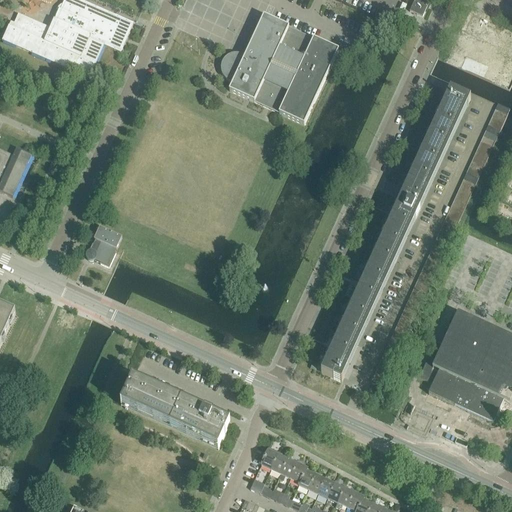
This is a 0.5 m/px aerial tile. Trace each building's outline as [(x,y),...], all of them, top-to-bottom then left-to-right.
[(134,25),(76,0),(65,0),(60,11),(59,11),(55,21),(54,21),(50,30),(18,16),(14,25),(11,23),(9,28),(9,27),(2,42),(75,74),(77,70),(92,76),(104,47),(121,54),(126,43),(127,39),(128,39),(133,25),(134,25)] [(422,19),(430,3),(428,0),(415,0),(409,13),(422,19)] [(334,63),(337,56),(338,52),(270,21),(263,18),(245,58),(239,56),(237,56),(231,56),(229,57),(225,60),(223,63),(221,67),(221,70),(221,73),(222,77),(225,81),(230,84),(231,83),(233,84),(229,93),(304,128),(334,63)] [(341,376),(465,106),(468,108),(471,102),(450,93),(321,375),(341,384),(344,378),(341,376)] [(509,112),(497,106),(495,112),(507,117),(509,112)] [(504,123),(507,117),(495,112),(493,117),(504,123)] [(504,123),(493,117),(490,123),(502,128),(504,123)] [(502,128),(490,123),(488,128),(499,133),(502,128)] [(499,133),(488,128),(485,133),(497,139),(499,133)] [(495,143),(497,139),(485,133),(483,139),(495,144),(495,143)] [(492,149),(495,144),(483,139),(480,144),(492,149)] [(492,149),(480,144),(478,149),(490,155),(492,149)] [(490,155),(478,149),(475,155),(487,160),(490,155)] [(0,194),(13,201),(32,157),(16,150),(13,157),(0,151),(0,194)] [(487,160),(475,155),(473,160),(485,165),(487,160)] [(482,171),(485,165),(473,160),(471,165),(482,171)] [(482,171),(471,165),(468,171),(480,176),(482,171)] [(477,182),(480,176),(468,171),(466,176),(477,182)] [(477,182),(466,176),(463,181),(475,187),(477,182)] [(475,187),(463,181),(461,187),(473,192),(475,187)] [(470,198),(473,192),(461,187),(458,192),(470,198)] [(470,198),(458,192),(456,198),(468,203),(470,198)] [(468,203),(456,198),(453,203),(465,208),(468,203)] [(465,208),(453,203),(451,208),(463,214),(465,208)] [(460,219),(463,214),(451,208),(449,214),(460,219)] [(458,224),(460,219),(449,214),(446,219),(458,224)] [(458,224),(446,219),(444,224),(455,230),(458,224)] [(455,230),(444,224),(441,230),(453,235),(455,230)] [(122,239),(100,229),(94,242),(95,242),(90,254),(89,255),(88,255),(88,256),(87,256),(87,257),(87,258),(87,259),(87,260),(87,261),(88,261),(88,262),(89,263),(90,263),(91,263),(92,263),(93,263),(94,262),(95,262),(101,265),(100,266),(109,270),(116,254),(115,254),(116,252),(122,239)] [(453,235),(441,230),(439,235),(451,240),(453,235)] [(448,246),(451,240),(439,235),(436,240),(448,246)] [(446,251),(448,246),(436,240),(434,246),(446,251)] [(446,251),(434,246),(431,251),(443,257),(446,251)] [(443,257),(431,251),(429,256),(441,262),(443,257)] [(441,262),(429,256),(426,262),(438,267),(441,262)] [(436,273),(438,267),(426,262),(424,267),(436,273)] [(436,273),(424,267),(422,273),(433,278),(436,273)] [(431,283),(433,278),(422,273),(419,278),(431,283)] [(431,283),(419,278),(417,283),(428,289),(431,283)] [(428,289),(417,283),(414,289),(426,294),(428,289)] [(424,299),(426,294),(414,289),(412,294),(424,299)] [(424,299),(412,294),(409,299),(421,305),(424,299)] [(421,305),(409,299),(407,305),(419,310),(421,305)] [(419,310),(407,305),(404,310),(416,315),(419,310)] [(0,349),(10,328),(16,315),(0,308),(0,349)] [(414,321),(416,315),(404,310),(402,315),(414,321)] [(411,326),(414,321),(402,315),(400,321),(411,326)] [(511,419),(511,337),(456,315),(434,370),(439,372),(429,396),(495,423),(499,414),(511,419)] [(411,326),(400,321),(397,326),(409,332),(411,326)] [(409,332),(397,326),(395,332),(406,337),(409,332)] [(406,337),(395,332),(392,337),(404,342),(406,337)] [(402,348),(404,342),(392,337),(390,342),(402,348)] [(402,348),(390,342),(387,348),(399,353),(402,348)] [(397,358),(399,353),(387,348),(385,353),(397,358)] [(397,358),(385,353),(382,358),(394,364),(397,358)] [(394,364),(382,358),(380,364),(392,369),(394,364)] [(389,374),(392,369),(380,364),(377,369),(389,374)] [(389,374),(377,369),(375,374),(387,380),(389,374)] [(387,380),(375,374),(373,380),(384,385),(387,380)] [(384,385),(373,380),(370,385),(382,390),(384,385)] [(230,426),(204,414),(132,382),(121,406),(218,451),(230,426)] [(371,398),(374,392),(368,389),(365,394),(371,398)] [(271,472),(278,457),(277,457),(278,454),(268,450),(267,453),(267,454),(261,468),(271,472)] [(280,477),(287,462),(287,461),(280,458),(282,456),(278,454),(277,457),(278,457),(271,472),(280,477)] [(290,481),(297,466),(296,466),(290,463),(291,460),(288,459),(287,461),(287,462),(280,477),(281,477),(279,481),(283,483),(285,479),(290,481)] [(299,488),(307,470),(306,470),(299,467),(301,464),(298,463),(296,466),(297,466),(290,481),(299,485),(298,488),(299,488)] [(308,493),(315,478),(314,477),(308,474),(309,471),(307,470),(299,488),(308,493)] [(318,497),(325,482),(323,481),(318,479),(319,476),(316,474),(314,477),(315,478),(308,493),(318,497)] [(334,486),(333,486),(327,483),(328,480),(325,478),(323,481),(325,482),(318,497),(328,501),(334,486)] [(251,491),(251,492),(261,496),(264,489),(264,487),(265,486),(255,482),(251,491)] [(337,506),(344,491),(343,490),(337,487),(338,485),(334,483),(333,486),(334,486),(328,501),(337,506)] [(270,500),(273,494),(270,492),(270,491),(268,490),(268,489),(264,487),(264,489),(261,496),(270,500)] [(353,495),(352,495),(346,492),(348,489),(344,487),(343,490),(344,491),(337,506),(336,510),(339,511),(341,511),(342,508),(347,510),(353,495)] [(280,505),(283,498),(284,495),(274,491),(273,494),(270,500),(280,505)] [(357,511),(364,500),(363,499),(362,499),(356,496),(357,493),(354,492),(352,495),(353,495),(347,510),(350,511),(357,511)] [(290,509),(293,502),(283,498),(280,505),(290,509)] [(369,511),(372,507),(371,506),(365,504),(366,501),(364,500),(357,511),(369,511)] [(247,511),(252,511),(255,507),(245,502),(242,509),(243,510),(241,511),(245,511),(246,511),(247,511)] [(295,511),(299,511),(302,507),(298,505),(299,505),(293,502),(290,509),(295,511)]
